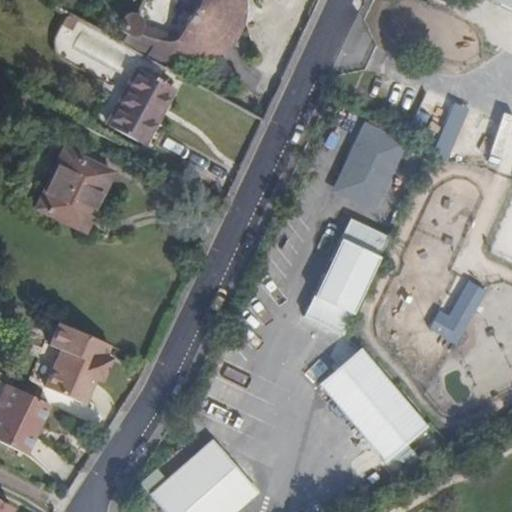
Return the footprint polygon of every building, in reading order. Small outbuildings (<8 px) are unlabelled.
[(243,11),(243,1),(242,0),(200,0),(201,0),(193,16),(179,41),(145,29),(145,26),(145,22),(143,18),(140,15),(137,13),(133,13),(131,13),(127,15),(125,17),(124,18),(122,22),(122,28),(124,32),(128,35),(179,54),(185,55),(193,56),(196,56),(209,54),(215,51),(224,46),(233,37),(236,32),(239,26),(242,17),(243,11)] [(173,0),(193,16),(201,0),(200,0),(173,0)] [(511,0),(488,0),(511,11),(511,0)] [(66,14),(47,52),(99,77),(117,38),(66,14)] [(114,128),(150,144),(178,89),(143,71),(114,128)] [(423,96),(412,120),(423,125),(434,101),(423,96)] [(445,159),(468,109),(453,102),(430,153),(445,159)] [(364,127),(334,190),(370,207),(400,144),(364,127)] [(149,147),(150,144),(114,128),(114,129),(149,147)] [(69,153),(41,209),(90,233),(118,176),(69,153)] [(343,217),(306,317),(347,332),(384,232),(343,217)] [(428,330),(457,344),(485,287),(455,273),(428,330)] [(110,359),(104,356),(90,349),(94,338),(59,323),(49,345),(61,350),(44,388),(83,404),(95,377),(101,380),(110,359)] [(109,345),(94,338),(90,349),(104,356),(109,345)] [(357,346),(315,384),(386,463),(428,425),(357,346)] [(52,404),(7,383),(0,397),(0,406),(0,407),(0,440),(28,454),(38,434),(34,432),(37,424),(41,426),(52,404)] [(211,442),(149,495),(164,511),(237,511),(257,495),(211,442)] [(0,511),(7,511),(9,509),(18,492),(0,482),(0,511)]
